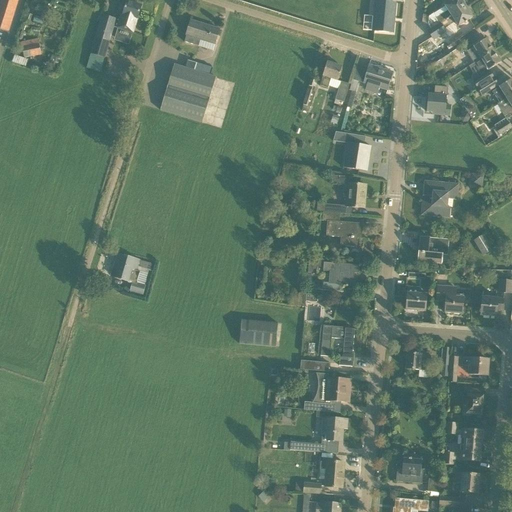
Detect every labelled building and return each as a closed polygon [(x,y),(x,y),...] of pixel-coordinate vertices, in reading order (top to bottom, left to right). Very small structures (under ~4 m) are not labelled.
[(0,61),(9,32),(8,32),(18,0),(0,0),(0,2),(0,61)] [(431,29),(466,7),(463,3),(464,1),(462,0),(453,0),(444,6),(447,11),(436,18),(433,13),(428,17),(422,16),(421,23),(427,23),(427,24),(431,29)] [(375,1),(373,31),(393,33),(395,3),(375,1)] [(121,13),(117,28),(133,33),(141,6),(126,2),(123,14),(121,13)] [(455,22),(458,27),(464,23),(472,17),(471,15),(472,14),(470,11),(468,11),(466,7),(431,29),(428,31),(433,40),(441,34),(445,32),(444,29),(455,22)] [(102,15),(90,54),(104,58),(116,19),(102,15)] [(216,39),(219,30),(190,21),(184,42),(199,47),(201,40),(215,44),(216,39)] [(24,58),(41,55),(37,38),(21,41),(22,45),(21,45),(24,58)] [(493,51),(486,39),(477,44),(473,47),(466,52),(473,63),(493,51)] [(430,74),(439,68),(454,58),(452,56),(460,50),(457,45),(425,66),(430,74)] [(488,70),(492,68),(501,62),(493,51),(473,63),(481,75),(473,80),(474,82),(473,82),(476,89),(486,83),(493,79),(488,70)] [(338,81),(339,77),(342,67),(327,62),(323,72),(322,76),(323,76),(320,86),(328,88),(331,79),(338,81)] [(202,123),(205,114),(216,78),(174,65),(160,110),(202,123)] [(367,84),(365,91),(377,94),(378,88),(387,90),(392,73),(368,66),(365,75),(363,83),(367,84)] [(363,70),(356,68),(353,79),(358,81),(360,81),(363,70)] [(347,108),(349,108),(351,109),(356,93),(355,93),(358,81),(353,79),(352,79),(349,91),(351,91),(347,108)] [(493,79),(486,83),(476,89),(481,96),(497,86),(493,79)] [(511,95),(511,80),(511,79),(503,85),(499,87),(492,92),(499,103),(497,104),(497,105),(511,95)] [(307,90),(303,105),(301,110),(308,112),(310,107),(311,107),(315,92),(313,92),(315,88),(317,82),(310,80),(307,90)] [(335,100),(339,101),(343,103),(344,101),(347,91),(349,85),(341,82),(335,100)] [(428,94),(426,112),(431,113),(431,115),(437,115),(450,117),(451,106),(445,106),(446,97),(447,97),(448,88),(434,86),(434,95),(428,94)] [(511,95),(497,105),(504,116),(511,111),(511,95)] [(495,129),(499,135),(511,128),(507,121),(495,129)] [(336,132),(333,142),(350,144),(352,135),(336,132)] [(351,158),(344,157),(343,168),(366,172),(370,147),(353,144),(353,145),(351,158)] [(470,186),(482,187),(483,175),(471,174),(470,186)] [(458,185),(434,183),(424,182),(423,196),(427,196),(426,202),(423,202),(421,215),(431,216),(449,218),(450,208),(446,208),(447,199),(456,200),(458,185)] [(347,207),(354,207),(364,208),(365,186),(349,184),(349,185),(343,184),(342,197),(347,197),(347,207)] [(325,212),(325,204),(317,204),(316,212),(323,213),(325,213),(325,212)] [(325,212),(340,214),(340,206),(325,204),(325,212)] [(325,212),(325,213),(323,213),(322,221),(327,221),(326,236),(345,238),(344,247),(356,248),(358,232),(362,232),(362,224),(339,222),(340,214),(325,212)] [(473,241),(483,256),(493,250),(483,234),(473,241)] [(449,240),(419,237),(417,262),(418,262),(441,264),(442,255),(447,256),(449,240)] [(115,263),(111,277),(114,278),(123,281),(132,283),(130,291),(142,294),(144,286),(136,284),(139,272),(136,271),(139,261),(127,257),(117,254),(115,263)] [(316,266),(316,262),(309,262),(308,272),(316,273),(316,266)] [(349,265),(323,263),(323,271),(334,272),(333,284),(323,283),(323,290),(322,291),(343,292),(342,292),(343,286),(346,286),(345,287),(347,287),(347,286),(353,286),(354,273),(358,274),(359,266),(349,265)] [(425,271),(419,270),(409,269),(408,277),(418,278),(424,279),(425,271)] [(511,294),(511,290),(511,271),(507,271),(507,276),(510,276),(510,280),(499,280),(498,293),(511,294)] [(425,312),(425,302),(426,295),(418,294),(418,288),(417,288),(407,287),(406,310),(425,312)] [(461,314),(462,304),(462,298),(454,297),(455,288),(438,287),(437,291),(436,301),(446,302),(445,313),(461,314)] [(298,294),(297,307),(305,307),(305,301),(306,294),(298,294)] [(503,299),(497,299),(482,298),(481,306),(481,316),(496,317),(496,311),(502,312),(503,302),(503,299)] [(239,344),(275,347),(277,323),(241,320),(239,344)] [(345,329),(345,330),(332,329),(332,327),(323,326),(320,356),(330,357),(331,338),(344,339),(343,354),(341,366),(351,367),(352,354),(354,330),(345,329)] [(442,359),(441,369),(441,376),(447,377),(448,370),(450,349),(443,349),(442,359)] [(141,351),(137,372),(205,386),(209,365),(141,351)] [(405,369),(420,370),(419,376),(429,377),(430,356),(421,356),(421,355),(406,354),(405,369)] [(450,367),(449,373),(448,382),(456,383),(458,358),(450,357),(450,367)] [(468,375),(477,375),(487,376),(488,360),(461,358),(461,366),(469,367),(468,375)] [(314,371),(328,372),(329,363),(315,362),(314,371)] [(315,373),(316,375),(317,378),(318,381),(318,384),(318,387),(317,390),(317,393),(316,396),(315,398),(313,401),(312,403),(304,402),(303,410),(330,413),(331,402),(335,402),(344,403),(345,389),(349,389),(350,380),(340,380),(328,378),(328,374),(315,373)] [(467,395),(465,414),(471,415),(481,416),(483,396),(473,395),(474,388),(468,388),(467,395)] [(447,415),(447,423),(454,423),(455,415),(447,415)] [(347,420),(337,419),(323,418),(322,434),(327,434),(327,441),(331,442),(341,442),(342,429),(346,429),(347,420)] [(445,423),(445,434),(452,434),(453,430),(456,430),(457,423),(454,423),(447,423),(445,423)] [(480,447),(480,439),(481,439),(482,432),(462,430),(460,445),(480,447)] [(314,444),(290,442),(290,450),(327,453),(327,445),(314,444)] [(460,445),(459,460),(479,462),(480,455),(479,455),(480,447),(460,445)] [(453,466),(454,459),(450,459),(451,454),(443,454),(442,465),(453,466)] [(421,461),(403,459),(402,473),(396,472),(396,482),(422,484),(422,477),(423,470),(420,469),(420,467),(421,461)] [(334,462),(327,462),(320,462),(320,469),(326,470),(325,487),(332,488),(342,488),(344,463),(334,462)] [(440,480),(440,475),(434,474),(434,480),(428,479),(427,492),(439,493),(440,480)] [(460,492),(460,498),(440,497),(439,505),(460,507),(470,508),(471,493),(477,494),(479,476),(462,474),(462,475),(456,474),(455,483),(461,484),(460,492)] [(321,484),(303,483),(303,484),(296,483),(295,487),(284,487),(283,491),(303,493),(320,494),(321,484)] [(428,502),(397,499),(396,509),(393,508),(392,511),(407,511),(408,510),(427,511),(428,502)] [(316,507),(315,511),(339,511),(340,504),(331,504),(324,503),(323,507),(316,507)]
